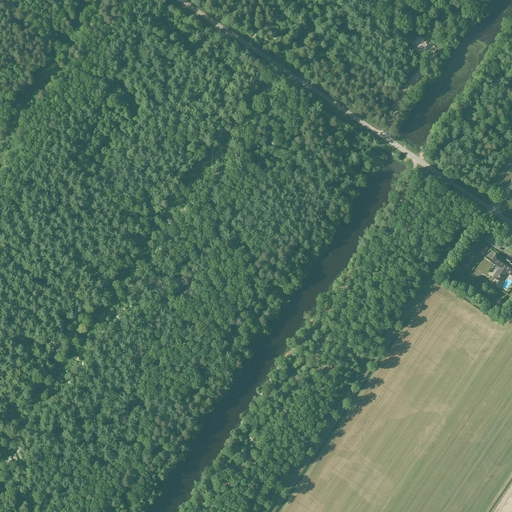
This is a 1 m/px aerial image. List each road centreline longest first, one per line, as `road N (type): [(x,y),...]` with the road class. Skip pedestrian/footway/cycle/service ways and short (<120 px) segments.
road 1 (track): [(330,0),(203,163),(0,453)]
road 2 (track): [(107,0),(101,52),(114,80),(82,128),(75,164),(80,236),(108,338),(87,417),(37,511)]
road 3 (track): [(129,511),(313,223),(386,139)]
road 4 (track): [(430,147),(380,239),(336,358),(275,440),(190,511)]
road 5 (track): [(271,511),(511,155)]
road 6 (unclassified): [(511,224),(179,0)]
road 7 (track): [(0,141),(101,0)]
road 8 (track): [(260,0),(403,96)]
road 9 (track): [(511,32),(430,147)]
road 10 (track): [(415,40),(436,53),(383,136)]
